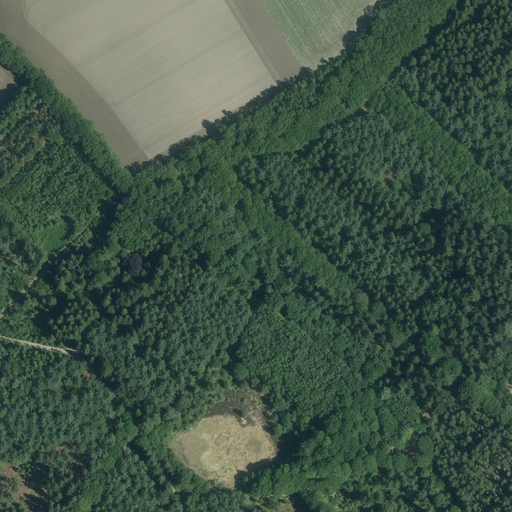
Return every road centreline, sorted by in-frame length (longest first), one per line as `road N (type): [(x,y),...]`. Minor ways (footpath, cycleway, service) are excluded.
road 1 (track): [(124,192),(368,386)]
road 2 (track): [(0,337),(82,360),(134,420),(180,504)]
road 3 (track): [(399,469),(180,504)]
road 4 (track): [(124,192),(0,54)]
road 5 (track): [(124,192),(287,147)]
road 6 (track): [(402,0),(383,10),(321,100)]
road 7 (track): [(511,419),(428,352),(409,355)]
